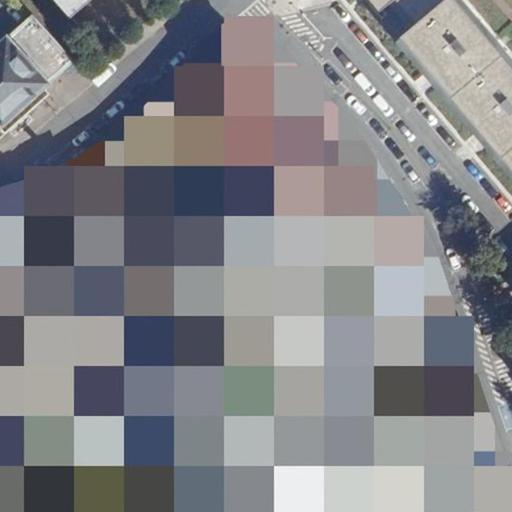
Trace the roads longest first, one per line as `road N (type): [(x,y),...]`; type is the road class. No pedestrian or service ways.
road 1 (residential): [(511,470),(415,202),(240,0)]
road 2 (residential): [(228,0),(33,159),(0,176)]
